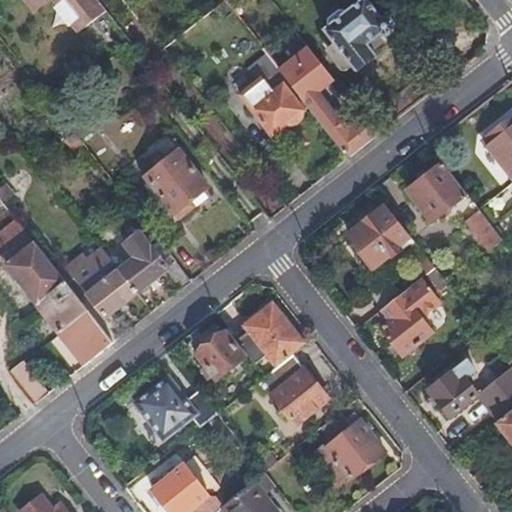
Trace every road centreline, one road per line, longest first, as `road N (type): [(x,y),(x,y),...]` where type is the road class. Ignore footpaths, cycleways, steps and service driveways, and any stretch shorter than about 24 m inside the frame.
road 1 (residential): [(268,253),(511,60)]
road 2 (residential): [(45,423),(268,253)]
road 3 (residential): [(268,253),(438,464)]
